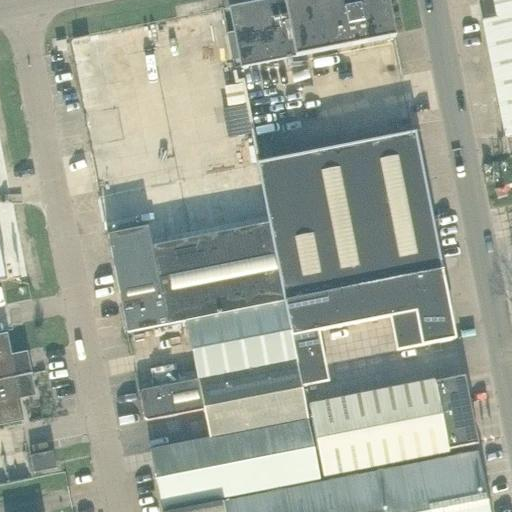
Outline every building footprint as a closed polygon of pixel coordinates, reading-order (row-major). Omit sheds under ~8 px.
[(228,58),(213,0),(178,0),(191,47),(200,44),(205,64),(228,58)] [(395,38),(395,35),(387,0),(271,0),(230,8),(240,57),(242,68),(300,57),(395,38)] [(511,0),(477,0),(505,138),(511,136),(511,0)] [(77,34),(82,56),(114,48),(109,26),(77,34)] [(126,31),(115,34),(125,64),(136,60),(126,31)] [(258,168),(269,225),(274,247),(430,215),(415,137),(258,168)] [(285,303),(274,247),(269,225),(151,248),(147,228),(108,236),(119,293),(123,292),(125,303),(122,304),(128,334),(160,328),(285,303)] [(416,313),(448,307),(442,273),(384,284),(390,318),(416,313)] [(390,318),(384,284),(366,287),(373,322),(390,318)] [(366,287),(349,291),(356,325),(373,322),(366,287)] [(338,329),(356,325),(349,291),(331,294),(338,329)] [(291,338),(318,333),(338,329),(331,294),(285,303),(291,338)] [(172,386),(198,381),(296,362),(295,355),(291,338),(285,303),(160,328),(172,386)] [(416,313),(423,346),(455,340),(448,307),(416,313)] [(393,335),(420,330),(416,313),(390,318),(393,335)] [(393,335),(397,351),(423,346),(420,330),(393,335)] [(295,355),(321,349),(318,333),(291,338),(295,355)] [(6,336),(0,337),(0,380),(30,374),(26,355),(10,358),(6,336)] [(298,371),(325,366),(321,349),(295,355),(296,362),(298,371)] [(301,388),(298,371),(296,362),(198,381),(172,386),(144,391),(142,392),(140,395),(140,397),(144,417),(145,419),(148,421),(150,421),(204,411),(210,440),(308,420),(301,388)] [(301,388),(328,383),(325,366),(298,371),(301,388)] [(30,376),(33,375),(32,374),(30,374),(0,380),(0,425),(23,421),(18,398),(34,395),(30,376)] [(436,387),(448,448),(476,442),(472,423),(468,423),(466,413),(470,412),(463,381),(436,387)] [(448,448),(436,387),(435,382),(382,392),(396,464),(449,453),(448,448)] [(396,464),(382,392),(346,399),(360,471),(396,464)] [(346,399),(310,406),(324,478),(360,471),(346,399)] [(162,511),(319,481),(308,420),(210,440),(151,451),(162,511)] [(0,453),(0,464),(19,463),(19,453),(0,453)] [(53,453),(31,457),(34,474),(40,473),(57,470),(55,460),(53,453)] [(489,511),(485,489),(477,453),(179,511),(489,511)]
